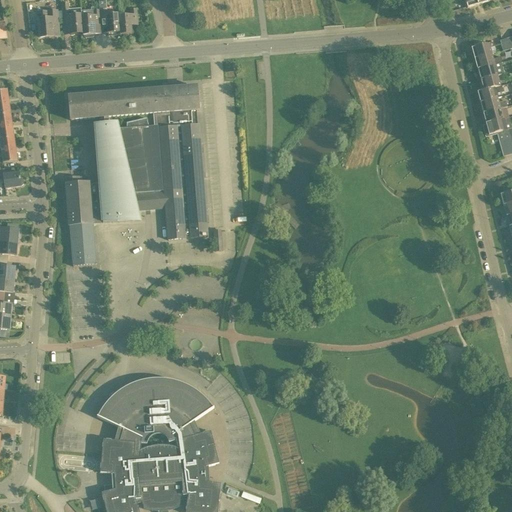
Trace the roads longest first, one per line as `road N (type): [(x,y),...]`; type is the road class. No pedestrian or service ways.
road 1 (unclassified): [(171,53),(440,32)]
road 2 (unclassified): [(474,177),(440,32)]
road 3 (unclassified): [(24,64),(171,53)]
road 4 (unclassified): [(507,320),(474,177)]
road 5 (residential): [(32,348),(43,203)]
road 6 (residential): [(12,487),(21,478),(32,348)]
road 7 (residential): [(43,203),(24,64)]
